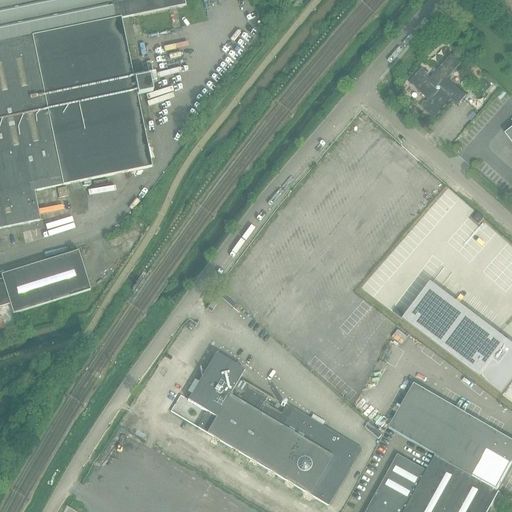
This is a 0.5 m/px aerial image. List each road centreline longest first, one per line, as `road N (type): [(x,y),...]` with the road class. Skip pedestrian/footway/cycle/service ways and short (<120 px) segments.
road 1 (unclassified): [(50,511),(137,361),(355,95)]
road 2 (unclassified): [(511,233),(355,95)]
road 3 (unclassified): [(355,95),(444,0)]
